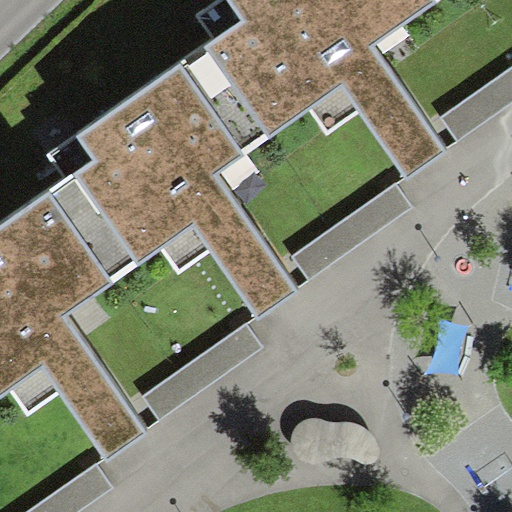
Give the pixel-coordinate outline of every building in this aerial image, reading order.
[(223,0),(199,18),(217,44),(278,131),(313,107),(322,120),(330,131),(360,110),(400,167),(408,179),(444,154),(420,119),(381,64),(370,48),(439,0),(223,0)] [(213,177),(278,131),(217,44),(80,139),(54,157),(70,180),(50,194),(114,285),(165,249),(173,261),(181,273),(211,251),(252,310),(260,320),(296,295),(270,258),(222,189),(213,177)] [(511,69),(445,116),(460,138),(511,102),(511,69)] [(398,183),(293,256),(310,280),(415,207),(398,183)] [(62,321),(114,285),(50,194),(0,229),(0,399),(14,390),(21,400),(30,414),(59,394),(98,448),(107,461),(143,436),(120,402),(71,333),(62,321)] [(245,329),(144,400),(158,420),(259,350),(245,329)] [(314,421),(304,423),(295,432),(292,444),(296,457),(302,465),(313,471),(324,469),(333,464),(346,462),(360,465),(369,468),(377,466),(382,458),(379,446),(372,436),(365,430),(355,426),(347,425),(340,427),(331,427),(324,424),(314,421)] [(96,465),(28,511),(75,511),(112,487),(96,465)]
